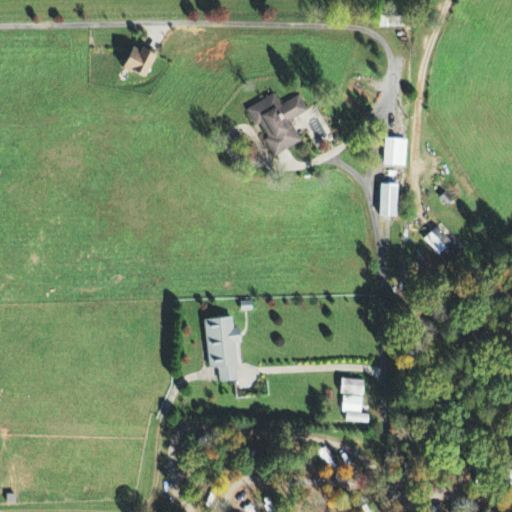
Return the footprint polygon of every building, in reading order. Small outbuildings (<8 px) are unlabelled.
[(115,69),(138,81),(151,58),(127,46),(115,69)] [(292,98),(272,108),(266,96),(238,112),(247,129),(252,127),(260,140),(256,142),(265,159),(294,144),(283,123),(300,114),(292,98)] [(378,168),(403,169),(403,141),(379,140),(378,168)] [(392,220),(393,187),(375,187),(374,219),(392,220)] [(457,251),(433,228),(420,241),(445,264),(457,251)] [(201,320),(204,369),(215,369),(216,383),(233,382),(232,367),(235,367),(233,344),(237,344),(236,329),(230,329),(229,318),(201,320)] [(361,381),(341,380),(339,423),(365,424),(365,416),(360,415),(361,381)]
